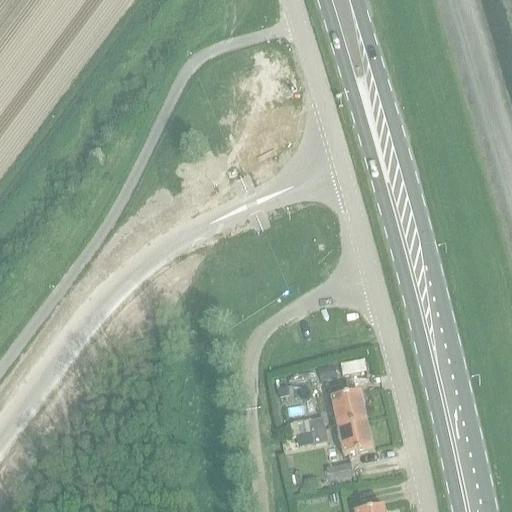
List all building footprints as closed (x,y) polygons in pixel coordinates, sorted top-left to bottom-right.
[(316,372),(334,366),(331,353),(312,359),(316,372)] [(320,384),(334,381),(332,369),(318,372),(320,384)] [(295,400),(293,392),(282,394),(284,403),(295,400)] [(337,429),(366,423),(360,395),(331,400),(337,429)] [(308,423),(310,435),(325,432),(323,420),(308,423)] [(366,423),(337,429),(343,458),(372,452),(366,423)] [(310,435),(313,446),(327,443),(325,432),(310,435)] [(328,483),(353,478),(350,466),(326,470),(328,483)] [(331,497),(332,505),(339,504),(338,496),(331,497)]
